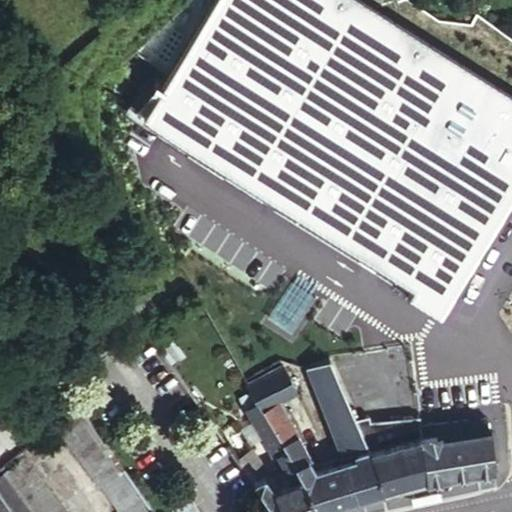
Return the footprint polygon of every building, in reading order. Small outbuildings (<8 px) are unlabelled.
[(207,168),(442,312),(511,198),(511,95),(357,0),(217,0),(153,105),(139,126),(207,168)] [(195,361),(169,326),(154,335),(181,371),(195,361)] [(357,497),(383,489),(368,449),(356,416),(349,401),(331,354),(305,365),(343,459),(357,497)] [(246,383),(258,403),(322,509),(342,501),(330,465),(316,472),(309,460),(312,458),(280,400),(298,391),(283,364),(272,370),(246,383)] [(314,511),(322,509),(258,403),(248,409),(272,449),(270,451),(282,470),(271,476),(252,449),(239,459),(275,511),(314,511)] [(121,468),(77,407),(55,424),(97,486),(100,484),(121,468)] [(368,449),(383,489),(414,480),(424,478),(419,435),(419,425),(418,420),(418,415),(383,417),(369,418),(368,413),(356,416),(368,449)] [(419,425),(419,435),(424,478),(454,472),(486,468),(492,468),(489,438),(488,429),(485,430),(484,421),(419,425)] [(67,511),(24,454),(2,472),(31,511),(67,511)] [(342,501),(357,497),(343,459),(330,465),(342,501)] [(121,468),(100,484),(112,499),(117,495),(114,490),(119,486),(116,482),(126,475),(121,468)] [(31,511),(2,472),(0,473),(0,511),(31,511)] [(112,499),(117,507),(139,493),(126,475),(116,482),(119,486),(123,491),(117,495),(112,499)] [(114,490),(117,495),(123,491),(119,486),(114,490)] [(139,493),(117,507),(114,509),(116,511),(142,511),(149,508),(139,493)]
